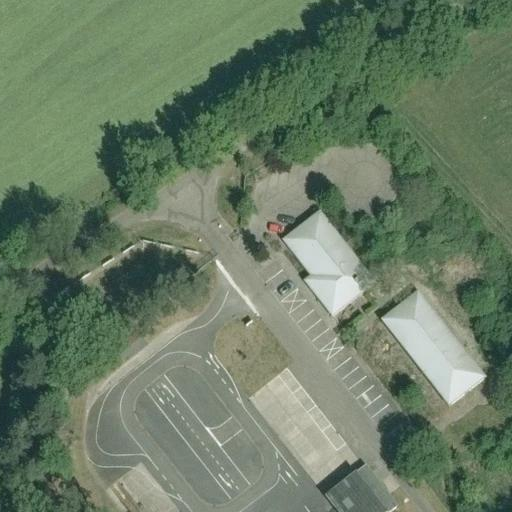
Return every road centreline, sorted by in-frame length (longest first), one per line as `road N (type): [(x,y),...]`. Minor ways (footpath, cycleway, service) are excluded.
road 1 (track): [(177,186),(475,0)]
road 2 (unclassified): [(0,298),(177,186)]
